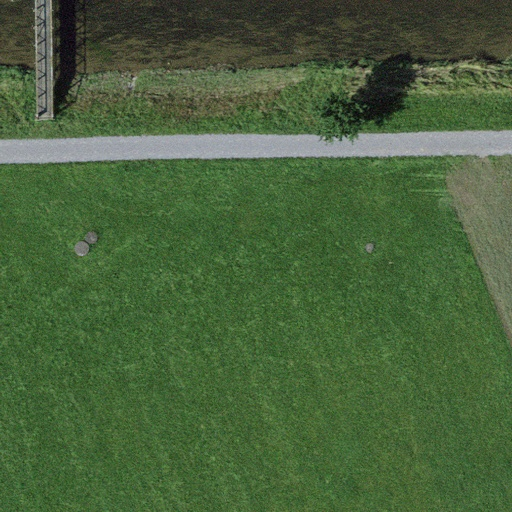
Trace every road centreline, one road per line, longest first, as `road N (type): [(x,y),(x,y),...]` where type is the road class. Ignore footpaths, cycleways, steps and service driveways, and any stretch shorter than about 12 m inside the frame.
road 1 (track): [(511,145),(0,153)]
road 2 (track): [(41,0),(43,151)]
